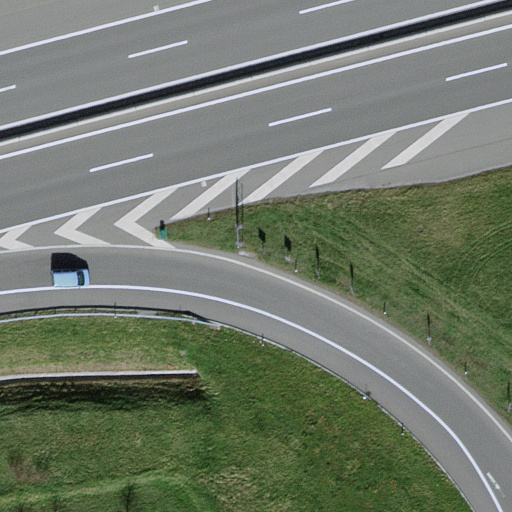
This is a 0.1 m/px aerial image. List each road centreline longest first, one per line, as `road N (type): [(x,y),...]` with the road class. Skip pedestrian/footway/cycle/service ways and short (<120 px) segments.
road 1 (motorway): [(0,274),(160,272),(280,302),(404,370),(450,409),(511,487)]
road 2 (motorway): [(0,195),(511,63)]
road 3 (motorway): [(344,0),(0,89)]
